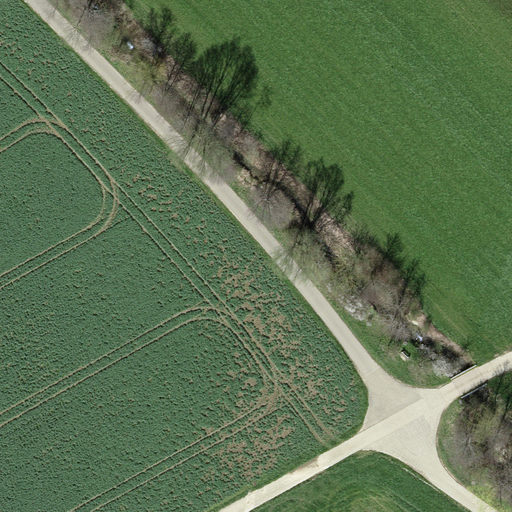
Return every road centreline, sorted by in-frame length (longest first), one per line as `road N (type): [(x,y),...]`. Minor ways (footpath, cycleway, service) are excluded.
road 1 (unclassified): [(31,0),(280,264),(401,423),(497,511)]
road 2 (track): [(237,511),(511,362)]
